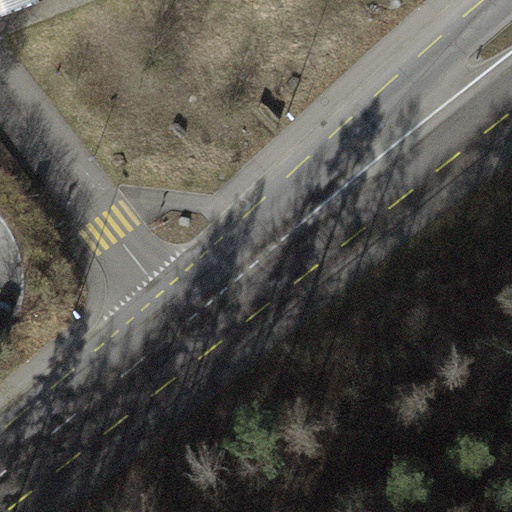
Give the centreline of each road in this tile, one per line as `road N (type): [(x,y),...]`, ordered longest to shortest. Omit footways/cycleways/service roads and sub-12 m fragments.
road 1 (tertiary): [(0,472),(396,145)]
road 2 (tertiary): [(509,0),(467,35),(396,145)]
road 3 (tertiary): [(396,145),(511,85)]
